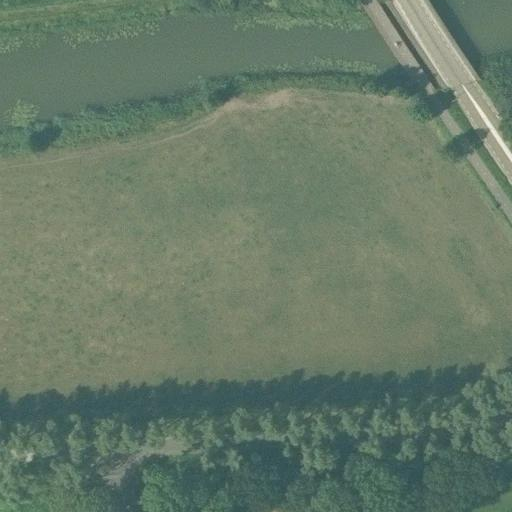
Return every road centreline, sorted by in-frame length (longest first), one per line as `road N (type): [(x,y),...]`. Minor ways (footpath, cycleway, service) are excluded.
road 1 (tertiary): [(0,457),(435,430),(511,403)]
road 2 (tertiary): [(511,160),(406,0)]
